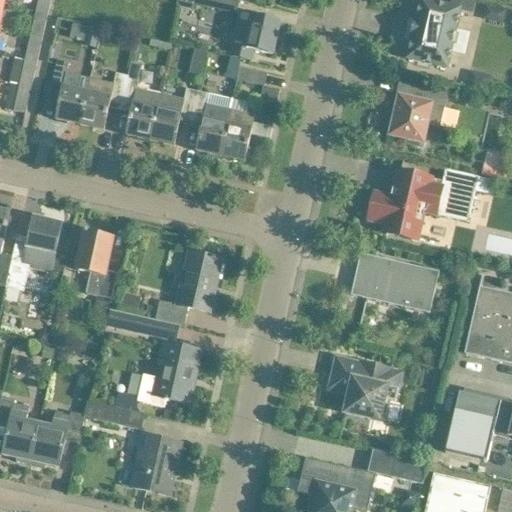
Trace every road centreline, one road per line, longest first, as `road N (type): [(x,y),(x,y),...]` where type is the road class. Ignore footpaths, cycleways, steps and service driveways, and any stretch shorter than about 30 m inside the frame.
road 1 (residential): [(293,234),(0,169)]
road 2 (residential): [(227,511),(293,234)]
road 3 (residential): [(293,234),(345,0)]
